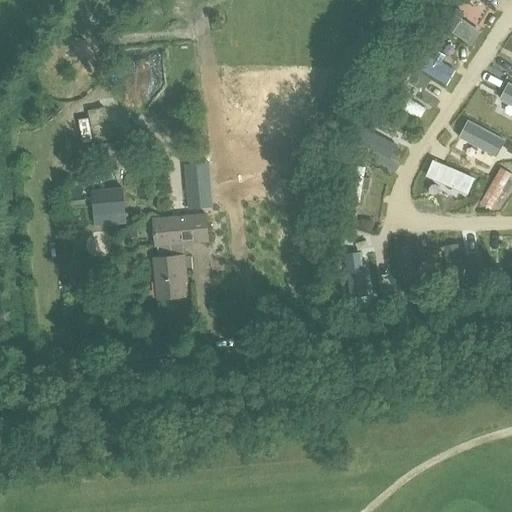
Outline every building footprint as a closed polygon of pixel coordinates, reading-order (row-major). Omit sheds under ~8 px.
[(444,7),(434,20),(469,45),(478,31),(444,7)] [(419,49),(410,63),(446,85),(455,70),(441,62),(433,57),(419,49)] [(406,94),(429,107),(435,96),(412,83),(406,94)] [(398,91),(391,102),(419,119),(426,109),(398,91)] [(511,109),(489,97),(482,110),(511,126),(511,109)] [(468,124),(461,138),(493,156),(501,143),(468,124)] [(362,127),(354,140),(389,159),(397,146),(362,127)] [(433,162),(427,178),(468,195),(475,179),(433,162)] [(349,165),(343,204),(358,207),(361,191),(363,178),(365,168),(349,165)] [(501,167),(481,202),(492,208),(503,188),(507,181),(511,173),(501,167)] [(92,190),(94,213),(125,211),(123,188),(122,188),(92,190)] [(184,255),(183,255),(183,244),(210,242),(207,212),(152,217),(154,247),(158,247),(158,257),(154,257),(158,298),(186,296),(185,282),(187,281),(184,255)] [(459,245),(443,247),(449,290),(465,288),(459,245)] [(410,246),(395,248),(400,292),(415,290),(410,246)] [(360,251),(343,254),(350,297),(366,295),(360,251)] [(470,263),(482,261),(480,253),(468,255),(470,263)] [(433,275),(442,274),(441,265),(431,267),(433,275)]
